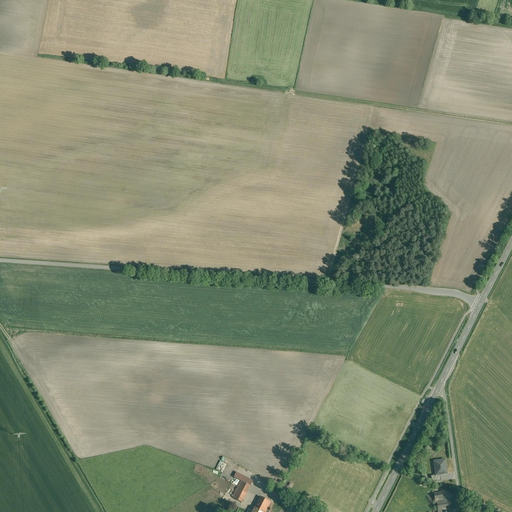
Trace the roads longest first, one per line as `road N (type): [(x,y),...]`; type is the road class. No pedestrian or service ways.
road 1 (unclassified): [(480,304),(388,286),(0,259)]
road 2 (tertiary): [(438,386),(374,511)]
road 3 (unclassified): [(438,386),(462,511)]
